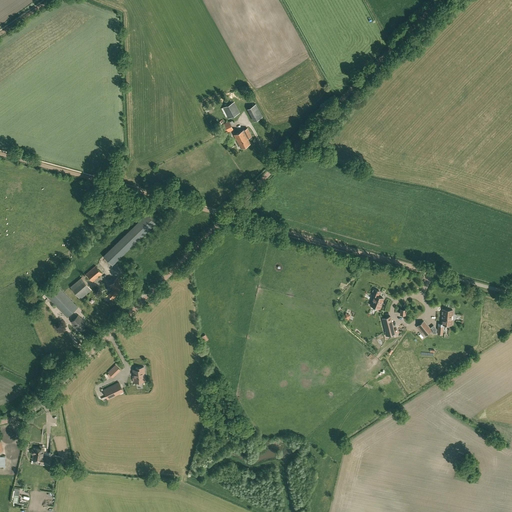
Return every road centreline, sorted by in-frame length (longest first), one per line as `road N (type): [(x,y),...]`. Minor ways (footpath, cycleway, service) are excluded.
road 1 (unclassified): [(0,423),(44,400),(440,0)]
road 2 (track): [(227,216),(0,153)]
road 3 (track): [(430,270),(227,216)]
